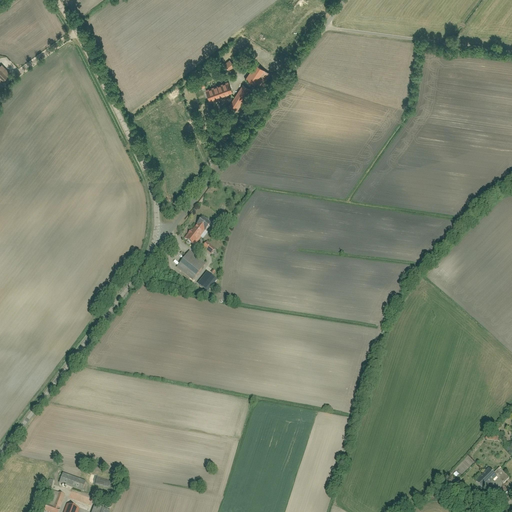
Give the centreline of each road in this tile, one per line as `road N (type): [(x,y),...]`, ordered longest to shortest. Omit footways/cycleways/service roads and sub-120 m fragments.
road 1 (unclassified): [(152,245),(325,25)]
road 2 (tertiary): [(56,0),(146,169),(152,245)]
road 3 (tertiary): [(152,245),(0,454)]
road 4 (unclassified): [(325,25),(511,50)]
